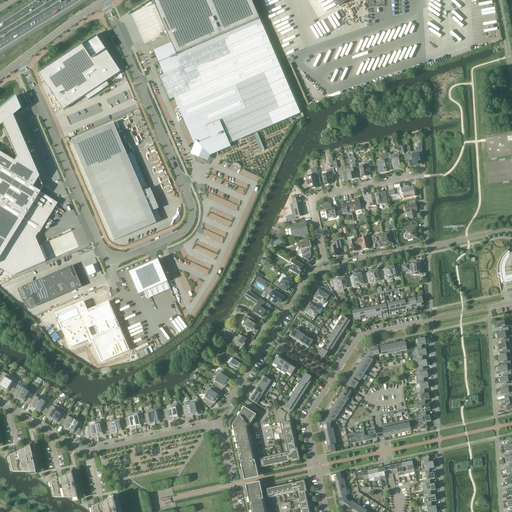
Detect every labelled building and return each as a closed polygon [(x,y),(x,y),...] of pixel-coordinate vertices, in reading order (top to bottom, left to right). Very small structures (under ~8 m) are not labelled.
[(153,0),(171,42),(157,48),(157,49),(167,72),(164,74),(159,76),(170,100),(174,98),(178,97),(180,101),(198,143),(194,152),(198,153),(197,154),(198,155),(198,156),(199,157),(200,157),(201,157),(202,157),(203,156),(204,155),(207,156),(208,153),(230,144),(250,135),(300,113),(260,19),(251,0),(153,0)] [(39,73),(63,110),(85,95),(94,90),(96,94),(109,85),(107,81),(121,72),(120,71),(97,35),(57,62),(39,73)] [(0,268),(12,276),(46,261),(36,238),(57,203),(40,193),(40,192),(39,192),(42,187),(25,146),(13,118),(12,116),(17,112),(20,109),(19,105),(18,105),(14,97),(0,108),(0,268)] [(113,123),(72,141),(115,241),(156,223),(152,212),(157,209),(159,208),(151,188),(148,189),(143,191),(127,154),(113,123)] [(415,155),(412,155),(414,166),(417,165),(417,164),(420,164),(419,160),(420,160),(419,154),(418,151),(414,152),(415,155)] [(390,153),(386,154),(388,160),(391,159),(393,170),(401,169),(399,161),(400,161),(398,152),(394,155),(390,155),(390,153)] [(414,166),(412,155),(411,152),(407,153),(404,154),(404,157),(406,163),(407,163),(408,167),(410,166),(414,166)] [(388,160),(386,154),(381,155),(382,161),(377,162),(376,162),(377,166),(378,166),(379,173),(387,172),(384,161),(388,160)] [(349,169),(346,170),(348,180),(351,179),(354,178),(353,175),(354,174),(353,168),(352,164),(356,164),(354,157),(351,157),(352,162),(349,163),(350,166),(348,166),(349,169)] [(368,174),(371,173),(369,162),(364,163),(364,165),(359,166),(362,177),(368,176),(368,174)] [(346,170),(345,167),(342,168),(338,168),(339,171),(340,178),(341,177),(342,181),(345,180),(345,181),(348,180),(346,170)] [(309,184),(310,188),(318,187),(315,175),(318,174),(317,168),(310,169),(312,175),(307,176),(308,180),(306,181),(305,182),(305,184),(306,185),(309,184)] [(332,173),(334,173),(333,169),(326,170),(327,173),(322,175),(325,185),(331,184),(331,182),(334,181),(332,173)] [(416,189),(416,187),(416,186),(415,186),(414,186),(413,186),(401,188),(403,199),(416,196),(416,189)] [(374,194),(377,205),(383,203),(384,206),(388,205),(386,194),(382,195),(381,192),(374,194)] [(370,206),(377,205),(374,194),(368,195),(368,198),(364,199),(366,209),(371,208),(370,206)] [(295,217),(304,215),(301,204),(302,203),(300,198),(298,198),(297,195),(291,196),(293,205),(295,217)] [(352,212),(361,210),(359,198),(355,199),(355,200),(349,201),(352,212)] [(352,214),(352,212),(349,201),(344,202),(344,201),(339,202),(342,214),(347,213),(348,215),(352,214)] [(337,209),(335,209),(335,208),(332,209),(331,203),(322,205),(323,211),(326,211),(327,218),(333,217),(335,217),(338,216),(337,209)] [(409,219),(418,217),(416,210),(417,210),(416,203),(405,206),(405,207),(404,207),(403,208),(403,209),(403,210),(403,211),(404,212),(405,212),(406,212),(406,213),(407,212),(409,219)] [(294,238),(308,234),(306,222),(291,225),(292,228),(290,229),(292,235),(293,234),(294,238)] [(407,239),(408,239),(408,240),(417,238),(415,232),(418,231),(417,225),(407,227),(408,231),(406,231),(406,233),(405,234),(404,235),(404,236),(404,237),(405,238),(406,239),(407,239)] [(383,234),(385,245),(392,243),(391,240),(396,239),(394,232),(389,233),(389,232),(383,234)] [(379,246),(385,245),(383,234),(377,235),(372,236),(374,244),(379,243),(379,246)] [(367,236),(358,239),(357,239),(359,245),(361,245),(362,250),(370,248),(367,236)] [(357,239),(358,239),(357,238),(355,238),(355,239),(348,241),(350,252),(358,251),(356,246),(359,245),(357,239)] [(339,248),(341,247),(341,248),(345,247),(344,239),(339,240),(339,241),(334,242),(335,246),(331,246),(333,256),(340,255),(339,248)] [(311,254),(311,253),(309,247),(311,247),(310,241),(308,241),(308,240),(299,242),(300,243),(297,244),(299,250),(301,249),(302,255),(302,256),(301,257),(308,261),(310,258),(310,257),(310,256),(311,255),(311,254)] [(511,254),(509,255),(507,251),(504,254),(501,258),(499,262),(498,266),(498,270),(498,275),(498,279),(500,284),(502,283),(511,281),(511,254)] [(158,259),(129,272),(138,294),(168,281),(158,259)] [(292,272),(293,272),(299,275),(301,271),(300,271),(303,266),(293,259),(289,264),(292,266),(289,269),(289,270),(289,271),(289,272),(290,272),(291,272),(292,272)] [(412,274),(421,274),(420,262),(420,263),(420,261),(417,262),(417,263),(412,263),(412,264),(408,264),(402,265),(404,271),(409,270),(409,271),(412,270),(412,274)] [(73,265),(17,289),(19,293),(22,300),(30,309),(35,307),(82,287),(73,265)] [(395,266),(390,267),(392,278),(400,276),(398,266),(395,267),(395,266)] [(384,269),(382,270),(384,280),(392,278),(390,267),(384,268),(384,269)] [(379,269),(373,270),(376,282),(384,280),(382,270),(379,270),(379,269)] [(365,273),(368,284),(376,282),(373,270),(368,272),(368,273),(365,273)] [(357,274),(359,285),(368,284),(365,273),(363,274),(362,273),(357,274)] [(290,287),(292,284),(290,283),(292,280),(283,274),(278,281),(281,283),(279,286),(284,289),(283,289),(288,292),(291,287),(290,287)] [(352,276),(349,277),(351,287),(359,285),(357,274),(351,275),(352,276)] [(346,276),(341,278),(343,289),(351,287),(349,277),(346,277),(346,276)] [(344,292),(343,289),(341,278),(335,279),(335,280),(332,280),(333,281),(330,282),(331,286),(332,287),(334,287),(335,291),(338,290),(338,293),(344,292)] [(320,289),(316,293),(326,300),(329,301),(332,297),(329,295),(331,292),(322,287),(320,289)] [(281,303),(284,297),(274,290),(270,296),(268,294),(266,298),(268,300),(273,303),(276,300),(281,303)] [(248,291),(245,296),(256,304),(260,298),(248,291)] [(314,299),(313,301),(322,307),(326,300),(316,293),(313,298),(314,299)] [(415,298),(417,307),(421,306),(421,303),(423,303),(423,301),(423,297),(422,297),(422,296),(415,298)] [(101,361),(129,349),(108,300),(88,309),(84,300),(55,313),(70,347),(88,339),(89,342),(92,341),(101,361)] [(310,303),(307,307),(317,314),(322,307),(313,301),(311,303),(310,303)] [(262,317),(266,310),(262,308),(264,305),(258,302),(252,311),(262,317)] [(390,313),(396,311),(394,302),(388,304),(390,313)] [(386,304),(380,306),(382,314),(388,313),(386,304)] [(317,314),(307,307),(304,312),(305,313),(304,315),(313,321),(317,314)] [(360,319),(358,310),(352,312),(354,320),(360,319)] [(250,317),(248,316),(246,315),(245,316),(242,320),(244,322),(243,325),(246,327),(247,331),(251,330),(253,331),(257,325),(255,324),(256,321),(254,320),(255,318),(251,315),(250,317)] [(339,321),(347,326),(350,321),(343,316),(339,321)] [(501,327),(501,332),(503,332),(504,331),(505,332),(508,331),(508,328),(508,319),(504,320),(496,322),(497,328),(501,327)] [(336,326),(344,331),(347,326),(339,321),(336,326)] [(333,330),(341,335),(344,331),(336,326),(333,330)] [(295,339),(299,332),(295,329),(292,334),(291,333),(289,336),(295,339)] [(331,335),(338,340),(341,335),(333,330),(331,335)] [(503,332),(501,332),(496,333),(498,339),(502,339),(502,343),(503,343),(505,343),(509,342),(509,339),(503,339),(503,338),(506,338),(505,332),(504,331),(503,332)] [(295,339),(299,342),(304,335),(299,332),(295,339)] [(308,338),(309,338),(310,335),(306,332),(304,335),(299,342),(304,345),(308,338)] [(242,348),(246,343),(243,341),(244,338),(239,334),(237,337),(235,336),(232,341),(236,344),(235,346),(240,349),(241,347),(242,348)] [(328,339),(335,344),(338,340),(331,335),(328,339)] [(313,341),(309,338),(308,338),(304,345),(308,348),(313,341)] [(414,348),(415,351),(417,351),(420,350),(422,350),(421,345),(426,344),(424,338),(416,339),(418,346),(420,345),(420,346),(414,348)] [(325,344),(332,349),(335,344),(328,339),(325,344)] [(399,343),(401,351),(407,350),(405,341),(399,343)] [(509,346),(509,342),(505,343),(503,343),(502,343),(497,344),(498,351),(502,350),(503,354),(504,354),(506,354),(510,353),(510,350),(509,350),(509,346),(510,346),(509,346)] [(399,343),(393,344),(395,353),(395,356),(401,354),(401,351),(399,343)] [(322,348),(329,353),(332,349),(325,344),(322,348)] [(388,354),(387,345),(380,347),(382,355),(388,354)] [(378,347),(370,349),(374,355),(379,354),(378,347)] [(329,353),(322,348),(318,354),(324,358),(325,356),(327,357),(329,353)] [(366,355),(372,359),(374,355),(370,349),(366,355)] [(425,349),(422,350),(420,350),(417,351),(415,351),(415,362),(418,362),(421,361),(422,361),(422,356),(427,355),(425,349)] [(239,363),(242,357),(237,354),(232,352),(229,357),(232,359),(228,364),(229,365),(230,366),(231,367),(232,368),(233,367),(238,370),(240,366),(239,365),(240,363),(239,363)] [(510,357),(510,353),(506,354),(504,354),(503,354),(498,355),(499,362),(503,361),(503,365),(505,365),(507,365),(510,364),(510,361),(504,362),(504,361),(507,360),(507,358),(510,357)] [(273,363),(277,366),(282,358),(277,355),(275,357),(276,358),(273,363)] [(370,365),(373,360),(372,359),(366,355),(363,360),(370,365)] [(277,366),(276,368),(281,371),(287,361),(282,358),(277,366)] [(360,365),(367,369),(370,365),(363,360),(360,365)] [(426,360),(422,361),(421,361),(418,362),(415,362),(416,373),(418,373),(422,372),(423,372),(423,367),(427,366),(426,360)] [(285,374),(287,372),(291,364),(287,361),(281,371),(285,374)] [(296,367),(291,364),(287,372),(291,375),(296,367)] [(505,365),(503,365),(498,366),(500,373),(504,372),(504,377),(505,376),(507,376),(511,375),(511,372),(511,371),(510,364),(507,365),(505,365)] [(357,369),(364,374),(367,369),(360,365),(357,369)] [(354,374),(361,378),(364,374),(357,369),(354,374)] [(215,375),(218,377),(228,383),(231,378),(230,378),(232,374),(227,371),(226,372),(222,370),(221,371),(218,370),(215,375)] [(427,371),(423,372),(422,372),(418,373),(416,373),(417,385),(419,384),(422,383),(424,383),(423,378),(428,377),(427,371)] [(0,387),(2,389),(10,376),(3,372),(0,377),(0,387)] [(306,373),(302,379),(310,384),(312,380),(310,379),(311,377),(306,373)] [(351,378),(359,383),(361,378),(354,374),(351,378)] [(505,376),(504,377),(499,378),(500,384),(505,383),(505,388),(506,387),(506,388),(508,387),(511,387),(511,386),(511,375),(507,376),(505,376)] [(11,394),(14,388),(13,388),(16,384),(14,383),(16,380),(10,376),(2,389),(7,392),(8,391),(11,394)] [(264,376),(261,381),(268,385),(271,381),(264,376)] [(218,377),(213,384),(217,386),(217,387),(222,391),(224,387),(225,388),(228,383),(218,377)] [(355,389),(359,383),(351,378),(348,382),(350,384),(349,385),(355,389)] [(299,384),(307,388),(310,384),(302,379),(299,384)] [(258,385),(268,392),(271,387),(268,385),(261,381),(258,385)] [(427,382),(424,383),(422,383),(419,384),(417,385),(417,389),(420,388),(421,390),(423,390),(423,391),(417,393),(417,395),(417,396),(420,395),(423,394),(424,394),(424,389),(429,388),(427,382)] [(296,388),(304,393),(307,388),(299,384),(296,388)] [(14,397),(19,399),(25,389),(18,385),(15,389),(14,388),(11,394),(15,396),(14,397)] [(255,390),(265,396),(268,392),(258,385),(255,390)] [(204,391),(207,393),(217,399),(220,395),(219,394),(222,391),(217,387),(216,388),(212,386),(211,388),(208,386),(204,391)] [(511,391),(511,387),(508,387),(506,388),(506,387),(505,388),(500,389),(501,394),(505,393),(505,394),(506,394),(507,398),(507,399),(509,398),(511,397),(511,391)] [(293,393),(301,397),(304,393),(296,388),(293,393)] [(24,402),(28,404),(31,399),(30,398),(32,394),(25,389),(19,399),(24,402)] [(344,389),(341,393),(349,398),(353,392),(347,389),(346,390),(344,389)] [(252,394),(259,399),(262,395),(265,397),(265,396),(255,390),(252,394)] [(214,404),(217,399),(207,393),(203,400),(207,403),(206,404),(211,407),(213,404),(214,404)] [(290,397),(298,402),(301,397),(293,393),(290,397)] [(338,398),(346,403),(349,398),(341,393),(338,398)] [(428,393),(424,394),(423,394),(420,395),(421,401),(424,401),(424,402),(418,404),(418,407),(421,406),(424,405),(425,405),(425,400),(429,399),(428,393)] [(256,404),(259,399),(252,394),(249,399),(256,404)] [(31,407),(35,410),(42,400),(34,395),(32,399),(31,399),(28,404),(31,406),(31,407)] [(43,397),(42,400),(35,410),(40,413),(41,412),(44,414),(47,409),(46,408),(51,401),(43,397)] [(287,402),(295,406),(298,402),(290,397),(287,402)] [(507,399),(507,398),(500,400),(502,406),(506,405),(506,409),(505,409),(505,410),(505,411),(506,411),(510,411),(509,409),(511,408),(511,405),(507,406),(507,405),(510,404),(509,402),(511,401),(511,397),(509,398),(507,399)] [(335,402),(343,407),(346,403),(338,398),(335,402)] [(183,410),(182,411),(183,416),(187,416),(187,417),(193,415),(190,404),(190,401),(184,402),(185,405),(182,406),(183,410)] [(190,404),(193,415),(198,414),(198,413),(202,412),(201,406),(200,407),(199,402),(190,404)] [(284,407),(291,411),(292,411),(295,406),(287,402),(284,407)] [(333,407),(340,412),(343,407),(335,402),(333,407)] [(170,405),(171,408),(174,420),(179,418),(179,417),(183,416),(182,411),(181,411),(180,406),(177,407),(177,403),(170,405)] [(47,417),(52,420),(60,407),(55,404),(53,407),(51,405),(48,409),(47,409),(44,414),(48,416),(47,417)] [(429,404),(425,405),(424,405),(421,406),(418,407),(418,411),(415,412),(417,418),(419,418),(421,417),(425,417),(425,416),(426,416),(425,412),(430,411),(429,404)] [(57,422),(61,424),(64,419),(63,418),(65,414),(63,413),(65,410),(60,407),(52,420),(57,423),(57,422)] [(158,407),(152,409),(155,424),(160,422),(164,421),(163,415),(162,415),(161,410),(158,411),(158,407)] [(248,427),(256,414),(244,407),(232,425),(242,468),(243,468),(244,474),(257,472),(255,460),(248,427)] [(280,424),(291,422),(289,415),(291,411),(284,407),(282,410),(280,409),(280,408),(279,409),(277,411),(276,412),(276,414),(275,415),(275,417),(275,419),(275,420),(276,422),(277,423),(279,422),(280,424)] [(330,411),(337,416),(340,412),(333,407),(330,411)] [(174,420),(171,408),(163,410),(164,415),(163,415),(164,421),(168,420),(168,421),(174,420)] [(144,419),(145,425),(149,424),(149,425),(155,424),(152,409),(146,410),(146,413),(144,414),(145,419),(144,419)] [(327,416),(334,421),(337,416),(330,411),(327,416)] [(131,429),(136,428),(133,416),(134,416),(133,413),(127,414),(127,418),(125,418),(126,423),(125,423),(126,429),(130,428),(131,429)] [(142,414),(134,416),(133,416),(136,428),(141,427),(141,426),(145,425),(144,419),(143,419),(142,414)] [(421,417),(419,418),(419,426),(419,429),(423,428),(424,429),(427,429),(427,428),(428,428),(428,427),(427,427),(427,426),(426,426),(426,423),(431,422),(429,415),(426,416),(425,416),(425,417),(421,417)] [(68,430),(75,420),(67,416),(65,420),(64,419),(61,424),(64,426),(64,427),(68,430)] [(322,423),(330,424),(333,420),(334,421),(327,416),(322,423)] [(123,419),(114,420),(117,432),(122,431),(122,430),(126,429),(125,423),(124,423),(123,419)] [(82,424),(75,420),(68,430),(73,433),(74,432),(77,434),(81,429),(79,429),(82,424)] [(95,424),(96,425),(98,436),(103,435),(103,434),(107,433),(106,427),(105,427),(104,423),(101,423),(101,420),(95,421),(95,424)] [(117,432),(114,420),(106,422),(107,427),(106,427),(107,433),(111,432),(112,433),(117,432)] [(409,420),(403,420),(406,432),(411,431),(409,422),(409,420)] [(291,422),(280,424),(282,435),(281,435),(282,441),(285,440),(287,452),(260,458),(262,467),(289,461),(288,461),(291,460),(291,461),(292,461),(301,459),(300,456),(299,456),(291,422)] [(390,436),(387,424),(382,425),(383,432),(382,433),(383,436),(384,436),(384,437),(390,436)] [(98,436),(96,425),(87,426),(88,431),(87,431),(88,437),(92,436),(93,437),(98,436)] [(377,438),(378,437),(377,434),(376,434),(374,427),(369,428),(370,431),(369,431),(371,440),(377,438)] [(336,444),(328,446),(329,451),(331,450),(331,453),(336,452),(335,449),(337,449),(336,444)] [(31,446),(10,456),(14,472),(36,472),(31,446)] [(425,457),(425,458),(421,459),(422,470),(426,469),(428,469),(429,469),(434,468),(433,461),(429,462),(428,458),(429,458),(429,457),(429,456),(428,456),(425,457)] [(398,473),(396,464),(390,466),(391,466),(389,466),(390,470),(392,470),(393,474),(398,473)] [(378,468),(380,481),(381,481),(381,480),(382,480),(386,480),(384,472),(385,471),(385,468),(383,468),(383,467),(378,468)] [(428,480),(430,480),(435,479),(433,472),(429,473),(429,469),(428,469),(426,469),(422,470),(422,473),(425,473),(425,474),(426,480),(427,480),(428,480)] [(72,472),(52,481),(55,497),(78,497),(72,472)] [(334,476),(335,481),(344,479),(343,474),(341,475),(340,472),(336,473),(336,476),(334,476)] [(293,483),(266,489),(268,498),(297,491),(299,497),(307,495),(305,483),(306,483),(306,480),(296,482),(296,483),(293,483)] [(430,484),(430,480),(428,480),(427,480),(426,480),(423,481),(423,492),(427,491),(429,491),(430,491),(435,490),(434,483),(430,484)] [(263,498),(261,487),(246,490),(247,496),(248,496),(251,511),(266,511),(263,498)] [(431,495),(430,491),(429,491),(427,491),(423,492),(423,495),(429,495),(429,496),(427,496),(427,499),(424,499),(424,503),(428,502),(428,503),(430,502),(431,502),(436,501),(435,495),(431,495)] [(347,500),(346,495),(339,497),(340,504),(347,500)] [(92,511),(118,511),(116,499),(115,499),(115,497),(113,496),(108,498),(108,500),(91,508),(92,511)] [(340,504),(347,508),(351,502),(347,500),(340,504)] [(351,511),(356,504),(351,501),(351,502),(347,508),(351,511)] [(431,507),(431,502),(430,502),(428,503),(428,502),(424,503),(424,506),(430,506),(430,507),(427,507),(428,511),(436,511),(437,511),(435,506),(431,507)]
